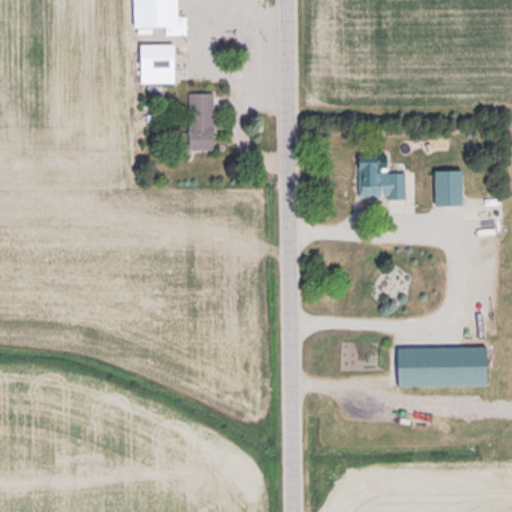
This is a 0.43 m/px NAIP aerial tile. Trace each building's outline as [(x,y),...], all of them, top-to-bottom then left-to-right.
[(175,81),(175,43),(142,43),(142,81),(175,81)] [(189,148),(215,148),(215,91),(189,91),(189,148)] [(406,170),(389,170),(389,152),(359,152),(359,198),(406,197),(406,170)] [(463,203),(463,168),(436,168),(436,203),(463,203)] [(488,345),(398,345),(398,385),(488,385),(488,345)]
